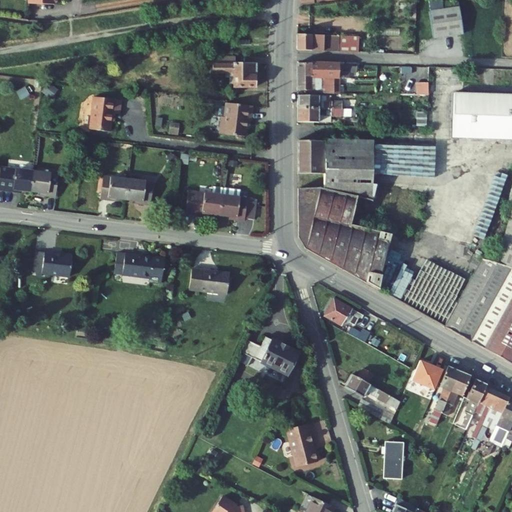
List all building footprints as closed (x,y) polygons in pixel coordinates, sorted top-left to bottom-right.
[(458,8),(428,12),(431,39),(461,34),(458,8)] [(340,36),(297,34),(296,50),(339,52),(340,36)] [(358,36),(340,36),(339,52),(357,53),(358,36)] [(226,57),(208,57),(208,65),(212,65),(212,73),(225,72),(225,77),(229,77),(229,83),(231,85),(234,86),(234,88),(255,88),(255,76),(256,76),(256,64),(235,65),(235,57),(233,57),(233,54),(226,54),(226,57)] [(357,73),(357,65),(339,64),(297,63),(296,70),(296,83),(296,90),(331,90),(331,94),(349,94),(349,77),(342,77),(342,73),(357,73)] [(427,83),(415,84),(415,97),(428,96),(427,83)] [(511,95),(455,94),(453,138),(511,140),(511,95)] [(297,96),(297,108),(341,109),(341,96),(297,96)] [(122,101),(95,97),(91,129),(111,132),(113,114),(121,115),(122,101)] [(251,106),(227,103),(225,116),(222,116),(220,132),(245,135),(247,120),(249,120),(251,106)] [(341,109),(297,108),(296,122),(315,122),(315,116),(348,116),(348,109),(341,109)] [(324,174),(324,141),(297,141),(297,173),(324,174)] [(373,142),(324,141),(324,174),(324,189),(372,199),(373,142)] [(17,191),(31,192),(33,172),(0,168),(0,169),(0,191),(17,193),(17,191)] [(58,175),(33,172),(31,192),(44,194),(44,197),(55,199),(58,175)] [(113,199),(126,201),(128,181),(103,178),(100,200),(112,202),(113,199)] [(153,184),(128,181),(126,201),(138,202),(138,205),(150,207),(153,184)] [(372,199),(324,189),(297,189),(297,236),(304,248),(377,289),(385,243),(418,248),(428,195),(375,185),(372,199)] [(223,189),(222,196),(220,216),(233,218),(233,221),(245,222),(245,219),(255,220),(257,204),(247,202),(248,199),(239,198),(239,196),(241,196),(242,191),(240,189),(235,189),(235,190),(223,189)] [(207,214),(220,216),(222,196),(188,192),(185,214),(207,217),(207,214)] [(511,211),(496,266),(494,270),(511,280),(511,295),(483,349),(511,366),(511,211)] [(36,253),(33,275),(69,279),(72,258),(36,253)] [(116,254),(113,276),(150,280),(149,284),(162,285),(165,260),(116,254)] [(192,269),(189,291),(227,296),(229,274),(192,269)] [(511,280),(494,270),(458,335),(483,349),(511,295),(511,280)] [(334,299),(324,317),(341,326),(344,320),(349,323),(353,317),(357,320),(359,317),(361,319),(363,316),(334,299)] [(350,328),(347,334),(363,343),(368,333),(361,329),(359,333),(350,328)] [(299,353),(267,337),(262,347),(249,341),(243,354),(288,376),(299,353)] [(441,414),(458,372),(447,367),(439,387),(444,389),(430,423),(436,426),(441,414)] [(360,369),(355,378),(365,384),(371,374),(360,369)] [(469,376),(458,372),(441,414),(448,417),(457,394),(461,396),(469,376)] [(365,384),(355,378),(350,375),(344,387),(363,397),(365,394),(368,396),(369,394),(397,409),(400,403),(365,384)] [(473,413),(485,387),(486,385),(475,379),(466,398),(470,400),(464,412),(468,413),(461,427),(466,430),(473,413)] [(480,429),(497,393),(485,387),(473,413),(481,416),(476,427),(473,425),(468,436),(475,439),(478,434),(480,429)] [(508,398),(497,393),(480,429),(484,431),(489,420),(497,423),(508,399),(508,398)] [(503,439),(511,419),(511,401),(508,399),(497,423),(483,453),(488,455),(493,443),(500,446),(503,439)] [(362,400),(358,406),(391,424),(394,417),(362,400)] [(511,419),(503,439),(511,442),(511,439),(511,419)] [(317,460),(307,422),(286,428),(297,466),(317,460)] [(472,446),(475,439),(468,436),(465,443),(472,446)] [(400,480),(401,462),(402,454),(403,443),(388,443),(388,448),(388,455),(386,479),(400,480)] [(241,511),(240,505),(233,507),(233,505),(221,497),(210,511),(241,511)] [(331,511),(334,508),(314,498),(306,511),(331,511)] [(424,511),(398,499),(391,511),(424,511)]
